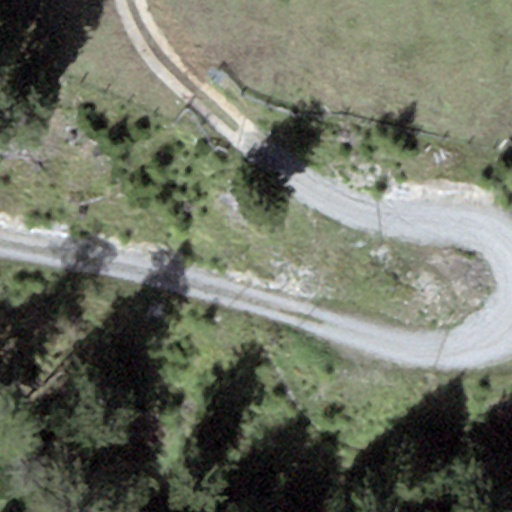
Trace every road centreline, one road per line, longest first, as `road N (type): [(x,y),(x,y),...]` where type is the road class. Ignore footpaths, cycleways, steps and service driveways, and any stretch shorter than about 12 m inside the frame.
road 1 (track): [(0,240),(321,326),(461,351),(511,334)]
road 2 (track): [(511,248),(455,223),(398,220),(279,172),(166,65),(132,0)]
